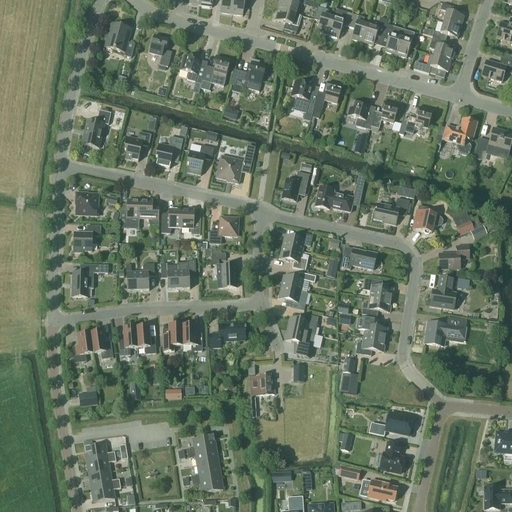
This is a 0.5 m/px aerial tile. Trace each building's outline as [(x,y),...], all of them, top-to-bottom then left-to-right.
[(212,8),(212,0),(201,0),(200,7),(212,8)] [(222,0),(220,13),(232,15),(234,0),(222,0)] [(234,0),(232,15),(243,17),(245,0),(234,0)] [(285,0),(281,0),(279,10),(295,15),(298,4),(305,6),(307,0),(306,0),(292,0),(292,2),(285,0)] [(446,12),(443,23),(460,28),(464,17),(454,14),(455,8),(442,4),(440,10),(446,12)] [(317,32),(328,36),(333,19),(327,17),(329,12),(328,11),(324,9),(318,8),(314,21),(320,22),(317,32)] [(292,35),(293,33),(296,34),(301,17),(295,15),(279,10),(275,21),(285,24),(284,30),(283,33),(292,35)] [(348,28),(353,15),(345,13),(341,12),(338,21),(333,19),(328,36),(339,39),(343,27),(348,28)] [(358,17),(353,15),(348,28),(354,30),(351,40),(362,43),(367,26),(363,25),(365,19),(358,17)] [(376,37),(382,38),(384,34),(388,21),(380,19),(379,23),(381,24),(379,30),(367,26),(362,43),(374,47),(376,37)] [(511,19),(510,19),(508,26),(501,23),(496,40),(511,44),(511,19)] [(384,52),(395,56),(403,31),(386,26),(388,21),(384,34),(382,38),(388,40),(384,52)] [(457,39),(460,28),(443,23),(440,34),(434,32),(433,33),(431,33),(430,37),(445,42),(447,36),(457,39)] [(131,30),(110,24),(104,48),(125,54),(124,57),(131,59),(135,45),(128,43),(131,30)] [(419,37),(414,36),(414,34),(403,31),(395,56),(406,59),(409,49),(415,51),(419,37)] [(162,57),(159,66),(158,70),(165,72),(166,68),(168,68),(171,56),(163,54),(164,49),(166,50),(169,40),(154,36),(149,54),(162,57)] [(435,51),(433,57),(450,62),(453,51),(444,48),(445,42),(430,37),(430,38),(432,39),(430,44),(429,49),(435,51)] [(416,63),(413,71),(429,75),(429,74),(435,76),(437,70),(446,73),(450,62),(433,57),(429,56),(426,66),(416,63)] [(187,82),(202,85),(203,82),(202,82),(207,67),(208,63),(199,61),(199,63),(192,61),(193,59),(184,57),(180,72),(187,74),(186,79),(187,82)] [(206,70),(207,67),(202,82),(203,82),(202,85),(201,90),(209,92),(211,85),(223,88),(231,61),(216,57),(213,66),(215,67),(214,72),(206,70)] [(511,75),(511,74),(511,61),(501,58),(499,66),(486,62),(481,77),(502,84),(505,73),(511,75)] [(252,60),(251,62),(249,72),(251,72),(250,77),(234,73),(231,86),(233,86),(232,92),(240,94),(242,88),(259,93),(261,84),(266,66),(259,64),(260,62),(252,60)] [(310,123),(311,118),(314,108),(318,92),(318,93),(319,89),(311,87),(310,89),(304,87),(304,85),(295,82),(291,97),(296,99),(293,112),(304,115),(303,121),(310,123)] [(321,115),(322,110),(325,101),(337,105),(342,87),(327,83),(324,92),(326,93),(325,98),(317,95),(318,93),(318,92),(314,108),(311,118),(319,120),(320,115),(321,115)] [(370,131),(371,128),(370,128),(374,112),(375,112),(376,109),(367,107),(367,108),(360,107),(361,105),(352,102),(348,117),(357,120),(355,127),(370,131)] [(374,115),(375,112),(374,112),(370,128),(371,128),(379,130),(381,121),(394,125),(398,107),(384,103),(381,112),(383,113),(382,117),(374,115)] [(416,123),(408,120),(403,119),(399,132),(404,133),(413,135),(415,127),(428,130),(432,112),(418,108),(415,117),(417,118),(416,123)] [(234,111),(226,109),(223,118),(232,121),(234,111)] [(87,121),(81,145),(99,149),(104,125),(108,126),(111,114),(99,112),(96,123),(87,121)] [(477,124),(463,120),(460,131),(446,127),(442,141),(462,147),(461,150),(459,149),(458,152),(460,155),(465,157),(468,155),(470,148),(469,146),(465,145),(464,143),(465,140),(472,142),(477,124)] [(511,135),(493,130),(490,142),(478,139),(473,159),(480,161),(482,152),(486,153),(486,155),(507,161),(510,151),(508,151),(511,137),(511,135)] [(314,141),(314,139),(321,142),(323,136),(309,132),(307,139),(314,141)] [(125,160),(138,163),(142,146),(149,148),(151,136),(139,133),(137,140),(127,138),(124,152),(126,152),(125,160)] [(210,133),(208,140),(219,142),(220,135),(210,133)] [(156,167),(169,170),(173,153),(180,155),(183,141),(170,138),(168,147),(158,145),(155,158),(158,159),(156,167)] [(187,174),(201,177),(204,160),(211,162),(214,149),(201,147),(199,154),(190,152),(187,165),(189,166),(187,174)] [(244,163),(242,163),(241,170),(249,172),(254,150),(248,148),(244,163)] [(238,185),(241,173),(240,173),(242,163),(221,158),(216,179),(227,181),(226,183),(238,185)] [(311,167),(302,164),(300,171),(310,174),(311,167)] [(281,200),(296,203),(300,188),(306,189),(309,176),(298,173),(295,183),(286,180),(281,200)] [(354,192),(362,193),(363,187),(356,185),(354,192)] [(330,209),(350,214),(354,199),(333,194),(334,192),(319,188),(315,208),(330,211),(330,209)] [(415,191),(405,189),(403,198),(413,200),(415,191)] [(97,218),(98,196),(88,195),(88,194),(75,194),(75,206),(76,206),(76,217),(97,218)] [(117,199),(107,196),(105,204),(116,207),(117,199)] [(406,216),(409,202),(397,200),(395,209),(376,205),(373,221),(386,223),(386,225),(395,227),(398,214),(406,216)] [(130,220),(139,220),(140,201),(127,201),(127,206),(120,206),(119,225),(128,226),(130,220)] [(140,201),(139,220),(148,220),(150,227),(158,227),(159,207),(152,207),(152,202),(140,201)] [(413,230),(424,233),(424,234),(425,235),(428,236),(429,235),(429,234),(431,234),(433,226),(435,227),(436,227),(437,227),(439,227),(441,226),(442,225),(443,221),(442,220),(440,218),(440,217),(438,217),(435,216),(428,214),(429,209),(418,207),(413,230)] [(181,229),(181,210),(169,210),(169,215),(162,215),(161,235),(170,235),(172,229),(181,229)] [(181,210),(181,229),(190,230),(191,236),(200,236),(201,216),(194,216),(194,211),(181,210)] [(221,219),(220,224),(212,223),(212,233),(220,234),(220,237),(224,237),(224,238),(232,238),(232,237),(237,238),(238,220),(221,219)] [(470,221),(456,227),(460,237),(474,231),(474,230),(481,227),(478,219),(470,223),(470,221)] [(87,234),(74,234),(73,254),(82,254),(82,253),(92,253),(92,237),(100,237),(101,227),(87,227),(87,234)] [(474,240),(486,234),(483,227),(474,231),(470,233),(474,240)] [(282,248),(302,253),(303,246),(310,248),(313,237),(300,234),(298,240),(285,237),(282,248)] [(340,241),(331,240),(329,248),(338,250),(340,241)] [(460,263),(462,260),(469,260),(468,247),(456,248),(456,255),(439,256),(439,271),(460,270),(460,263)] [(300,259),(302,253),(282,248),(280,260),(293,263),(292,269),(305,272),(307,261),(300,259)] [(225,254),(211,254),(211,250),(205,250),(205,258),(211,257),(211,266),(218,265),(218,260),(225,260),(225,254)] [(343,255),(340,269),(350,271),(351,267),(373,272),(377,255),(367,252),(367,253),(353,250),(351,257),(343,255)] [(188,264),(178,264),(179,291),(190,290),(189,280),(196,280),(195,261),(188,262),(188,264)] [(167,266),(167,264),(161,265),(161,277),(167,277),(168,291),(179,291),(178,264),(177,264),(177,266),(167,266)] [(137,273),(138,292),(149,292),(148,278),(154,278),(154,265),(143,265),(143,273),(137,273)] [(87,274),(72,274),(72,298),(88,299),(88,290),(93,290),(93,274),(108,275),(108,267),(87,266),(87,274)] [(127,292),(138,292),(137,273),(131,273),(131,266),(126,266),(127,292)] [(222,280),(218,280),(218,289),(237,289),(236,266),(222,267),(222,280)] [(337,269),(328,267),(326,277),(335,279),(337,269)] [(281,288),(301,293),(303,281),(314,284),(316,278),(299,274),(297,280),(284,277),(281,288)] [(451,294),(453,280),(440,278),(438,292),(432,291),(430,307),(453,311),(456,295),(451,294)] [(371,292),(370,299),(390,302),(391,296),(392,296),(393,290),(381,288),(382,282),(365,280),(363,291),(371,292)] [(469,282),(457,280),(456,286),(468,288),(469,282)] [(499,285),(488,285),(492,294),(499,294),(499,285)] [(308,294),(301,293),(281,288),(279,300),(292,303),(291,309),(304,312),(308,294)] [(390,302),(370,299),(369,305),(363,304),(362,316),(377,318),(378,312),(390,314),(391,308),(389,307),(390,302)] [(339,305),(338,314),(348,315),(349,306),(339,305)] [(288,330),(314,336),(318,318),(305,315),(304,322),(290,319),(288,330)] [(347,324),(348,316),(339,315),(338,323),(347,324)] [(464,340),(467,321),(447,318),(446,326),(427,324),(424,345),(443,348),(445,338),(464,340)] [(380,323),(376,322),(359,319),(357,331),(365,332),(364,338),(384,341),(385,336),(386,336),(387,330),(379,328),(380,323)] [(220,343),(245,342),(245,330),(246,330),(246,328),(244,328),(244,324),(218,326),(219,335),(209,336),(210,350),(220,349),(220,343)] [(496,325),(487,324),(486,334),(495,335),(496,325)] [(182,327),(183,347),(191,347),(191,353),(202,353),(202,335),(196,335),(195,326),(182,327)] [(174,347),(183,347),(182,327),(169,327),(169,336),(163,336),(163,354),(174,353),(174,347)] [(149,328),(136,329),(138,349),(145,349),(146,356),(156,355),(155,341),(150,342),(149,328)] [(138,349),(136,329),(124,330),(125,343),(119,344),(120,357),(130,357),(130,350),(138,349)] [(314,336),(288,330),(285,342),(299,345),(297,351),(310,354),(314,336)] [(103,333),(90,334),(93,355),(101,354),(102,361),(113,359),(111,346),(105,347),(103,333)] [(85,356),(93,355),(90,334),(78,336),(79,347),(72,348),(74,365),(86,363),(85,356)] [(383,347),(384,341),(364,338),(363,344),(357,344),(356,355),(371,358),(372,352),(384,354),(384,347),(383,347)] [(344,360),(342,374),(355,376),(357,362),(344,360)] [(160,366),(150,366),(150,378),(160,377),(160,366)] [(304,367),(293,367),(293,383),(304,383),(304,367)] [(250,397),(275,396),(274,387),(272,388),(271,376),(259,377),(249,377),(250,397)] [(167,390),(167,401),(184,400),(184,389),(167,390)] [(95,394),(79,396),(80,409),(97,407),(95,394)] [(254,399),(247,399),(249,419),(256,419),(254,399)] [(409,437),(413,417),(404,415),(403,417),(389,414),(386,428),(371,424),(369,434),(384,438),(385,432),(409,437)] [(495,453),(511,454),(511,435),(497,434),(495,453)] [(344,435),(342,435),(340,443),(342,444),(342,445),(350,447),(352,437),(344,435)] [(188,455),(216,450),(213,436),(195,440),(193,440),(195,449),(187,450),(188,455)] [(400,475),(404,460),(399,458),(401,447),(388,444),(385,456),(383,455),(380,470),(400,475)] [(87,463),(116,458),(115,453),(107,455),(105,446),(85,449),(87,463)] [(196,458),(198,467),(218,464),(216,450),(188,455),(188,460),(196,458)] [(116,463),(116,458),(87,463),(90,477),(110,473),(108,464),(116,463)] [(192,478),(192,482),(221,477),(218,464),(198,467),(199,476),(192,478)] [(360,472),(340,467),(338,477),(358,482),(360,472)] [(488,480),(488,471),(478,471),(478,480),(488,480)] [(90,477),(92,490),(120,485),(119,481),(112,482),(110,473),(90,477)] [(221,477),(192,482),(193,487),(201,486),(203,495),(223,491),(221,477)] [(380,499),(394,503),(397,489),(390,488),(391,486),(371,481),(367,499),(380,502),(380,499)] [(120,485),(92,490),(95,504),(115,500),(114,491),(121,490),(120,485)] [(511,505),(511,491),(499,492),(499,489),(484,489),(484,511),(500,511),(499,503),(504,503),(504,505),(511,505)] [(342,509),(350,508),(348,500),(341,501),(342,509)] [(302,511),(302,502),(288,503),(288,511),(302,511)]
